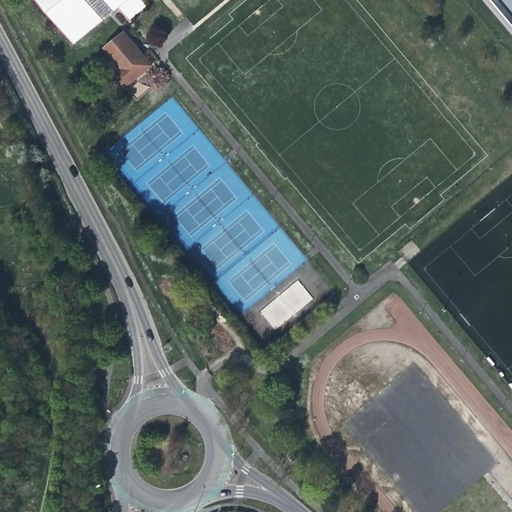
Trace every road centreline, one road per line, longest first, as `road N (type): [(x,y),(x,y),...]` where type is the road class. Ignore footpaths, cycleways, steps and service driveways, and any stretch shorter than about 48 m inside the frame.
road 1 (tertiary): [(122,281),(0,44)]
road 2 (tertiary): [(188,407),(122,281)]
road 3 (tertiary): [(122,281),(138,356),(136,415)]
